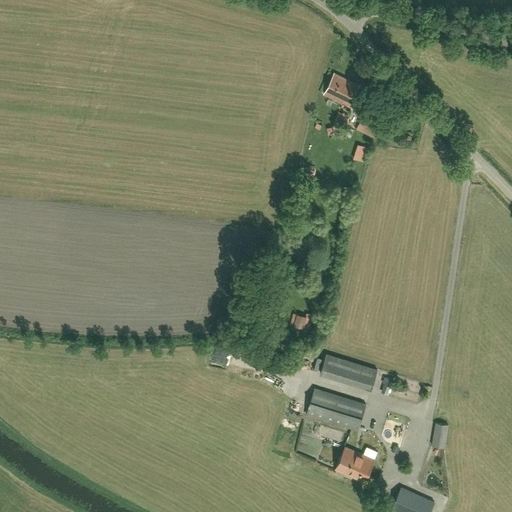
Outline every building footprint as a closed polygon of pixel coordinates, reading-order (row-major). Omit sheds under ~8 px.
[(324,94),(351,107),(361,87),(334,73),(324,94)] [(337,110),(332,122),(344,126),(349,114),(337,110)] [(356,129),(375,138),(382,122),(364,113),(356,129)] [(356,143),(351,158),(362,161),(367,146),(356,143)] [(305,312),(305,314),(295,314),(294,326),(309,327),(310,312),(305,312)] [(326,354),(320,373),(371,389),(377,369),(326,354)] [(366,404),(314,388),(306,414),(358,430),(366,404)] [(448,425),(436,423),(432,445),(444,447),(448,425)] [(374,459),(345,446),(335,468),(364,481),(374,459)] [(430,511),(435,501),(402,487),(392,509),(398,511),(430,511)]
